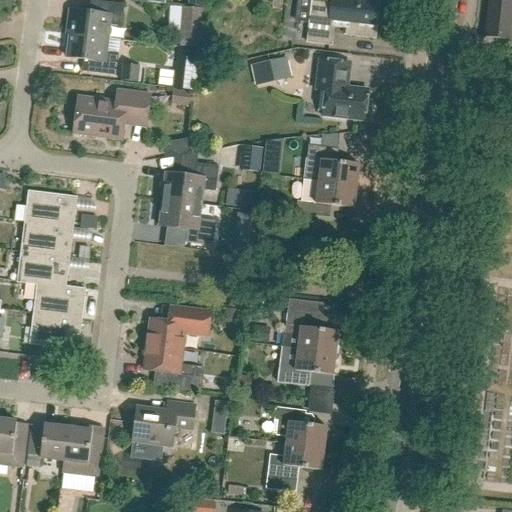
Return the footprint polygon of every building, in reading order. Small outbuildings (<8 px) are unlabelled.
[(189,0),(188,6),(203,8),(203,0),(189,0)] [(298,0),(296,22),(310,23),(307,43),(331,46),(333,28),(346,29),(345,37),(375,40),(379,3),(350,0),(298,0)] [(511,2),(491,0),(490,0),(486,36),(511,39),(511,2)] [(70,35),(108,40),(109,27),(122,28),(125,6),(100,3),(99,15),(70,11),(67,36),(70,36),(70,35)] [(201,42),(203,10),(182,8),(180,41),(201,42)] [(106,53),(108,40),(70,35),(70,36),(67,59),(93,62),(91,74),(116,77),(119,55),(106,53)] [(365,122),(368,91),(347,89),(350,65),(320,61),(316,91),(325,92),(322,117),(365,122)] [(256,87),(274,83),(269,62),(251,66),(256,87)] [(138,83),(140,67),(123,65),(121,81),(138,83)] [(174,89),(189,90),(190,78),(176,77),(174,89)] [(147,123),(151,96),(117,91),(116,103),(78,98),(73,135),(123,142),(126,120),(147,123)] [(171,103),(191,106),(192,94),(172,91),(171,103)] [(321,148),(338,150),(339,135),(322,137),(321,148)] [(304,181),(318,183),(356,188),(359,165),(337,163),(338,150),(321,148),(308,147),(307,159),(304,181)] [(241,173),(260,175),(263,150),(244,148),(241,173)] [(263,163),(261,176),(279,178),(280,165),(263,163)] [(163,201),(201,206),(203,191),(216,193),(219,168),(195,165),(194,178),(166,174),(163,201)] [(331,207),(353,209),(356,188),(318,183),(304,181),(302,203),(297,202),(296,215),(330,219),(331,207)] [(25,224),(73,229),(77,199),(29,193),(25,224)] [(254,211),(256,194),(246,193),(244,210),(254,211)] [(199,220),(201,206),(163,201),(160,227),(187,231),(185,244),(213,247),(216,222),(199,220)] [(102,223),(103,210),(84,208),(81,235),(98,237),(100,222),(102,223)] [(69,259),(73,229),(25,224),(21,253),(69,259)] [(234,237),(233,253),(248,254),(249,239),(234,237)] [(85,256),(74,255),(74,265),(96,266),(96,244),(86,244),(85,256)] [(66,288),(69,259),(21,253),(18,284),(37,286),(38,285),(66,289),(66,288)] [(86,291),(66,288),(66,289),(38,285),(37,286),(34,315),(82,321),(86,291)] [(283,348),(335,355),(338,332),(316,329),(319,305),(325,306),(325,305),(289,300),(283,348)] [(149,335),(146,335),(145,346),(183,350),(185,335),(208,338),(211,313),(178,309),(177,323),(151,320),(149,335)] [(223,311),(221,324),(232,325),(233,312),(223,311)] [(78,352),(82,321),(34,315),(30,346),(78,352)] [(266,329),(251,327),(250,342),(264,343),(266,329)] [(181,366),(183,350),(145,346),(144,357),(146,357),(144,372),(171,375),(170,389),(201,393),(205,369),(181,366)] [(332,376),(335,355),(283,348),(279,383),(308,387),(310,373),(332,376)] [(192,432),(195,406),(169,403),(167,416),(137,412),(133,444),(172,449),(175,430),(192,432)] [(226,422),(227,407),(215,406),(214,420),(226,422)] [(275,437),(286,439),(286,445),(323,450),(326,427),(304,424),(305,413),(275,409),(274,422),(272,433),(275,437)] [(0,420),(0,462),(24,466),(29,426),(17,425),(17,423),(0,420)] [(64,463),(69,429),(45,426),(45,428),(33,427),(28,465),(41,466),(41,460),(43,461),(43,460),(64,463)] [(69,429),(64,463),(63,475),(98,479),(104,435),(92,434),(92,432),(69,429)] [(320,472),(323,450),(286,445),(284,458),(269,456),(265,490),(295,494),(298,469),(320,472)] [(242,488),(229,487),(228,495),(242,496),(242,488)]
